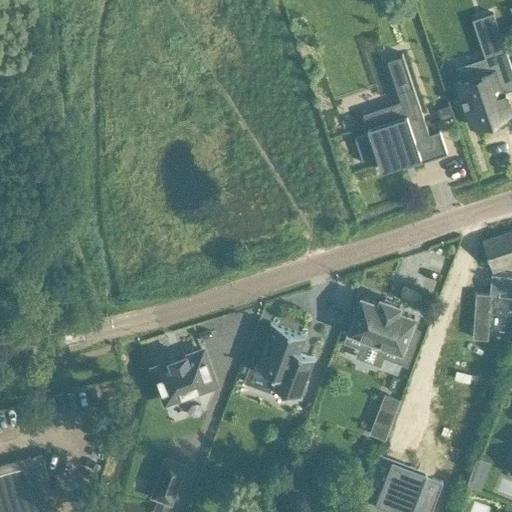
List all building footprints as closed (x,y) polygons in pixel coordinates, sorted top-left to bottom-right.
[(349,7),(331,12),(339,42),(357,37),(349,7)] [(511,89),(511,69),(505,50),(457,67),(462,80),(457,82),(472,125),(501,115),(498,105),(495,95),(511,89)] [(369,132),(354,137),(362,158),(376,153),(381,169),(421,155),(419,150),(433,146),(423,114),(422,114),(419,104),(413,87),(412,87),(399,92),(402,100),(366,112),(363,113),(365,118),(369,132)] [(511,215),(492,219),(497,246),(511,243),(511,215)] [(452,270),(443,303),(473,311),(482,278),(452,270)] [(397,309),(399,304),(381,297),(379,302),(362,296),(345,341),(363,347),(367,336),(384,343),(380,354),(397,360),(400,354),(409,357),(419,329),(410,326),(414,316),(397,309)] [(299,396),(314,357),(299,351),(305,335),(273,323),(257,367),(276,374),(271,386),(299,396)] [(159,391),(162,390),(166,401),(182,395),(183,398),(199,392),(198,389),(215,383),(203,349),(186,355),(186,353),(169,359),(170,361),(154,367),(157,378),(154,379),(159,391)] [(381,405),(396,411),(400,399),(385,394),(381,405)] [(390,425),(375,420),(371,432),(386,437),(390,425)] [(283,475),(290,456),(278,452),(272,471),(283,475)] [(381,452),(358,511),(359,511),(376,511),(380,503),(404,511),(411,511),(412,509),(420,511),(430,511),(443,480),(441,480),(440,480),(425,474),(427,470),(391,457),(390,461),(380,457),(381,454),(382,454),(383,453),(381,452)] [(0,511),(58,511),(43,453),(0,464),(0,511)] [(166,457),(152,495),(158,497),(153,508),(152,511),(156,511),(166,511),(171,502),(185,464),(166,457)]
